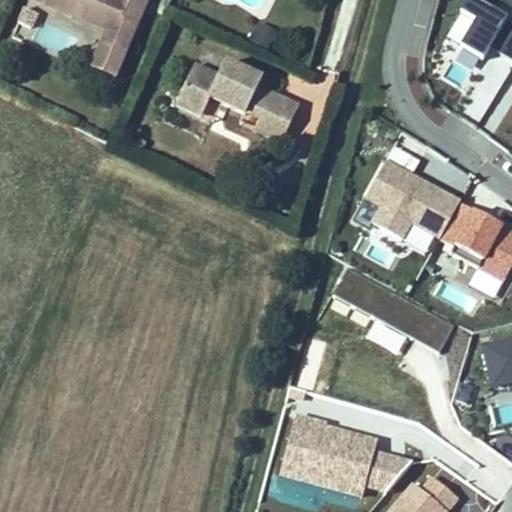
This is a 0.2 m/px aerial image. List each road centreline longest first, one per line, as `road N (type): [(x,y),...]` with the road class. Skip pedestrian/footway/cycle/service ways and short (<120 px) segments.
road 1 (track): [(233,511),(378,0)]
road 2 (residential): [(407,0),(390,66),(409,113),(511,183)]
